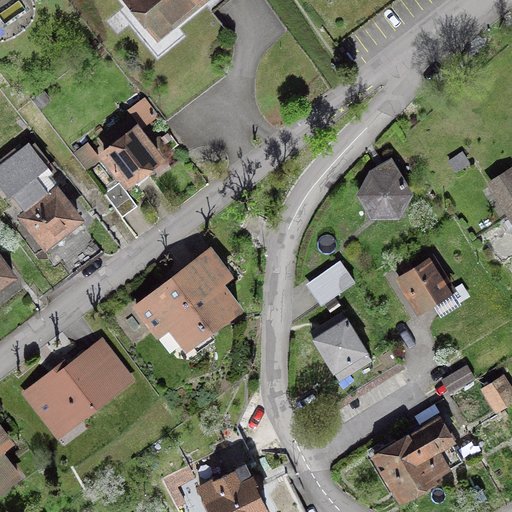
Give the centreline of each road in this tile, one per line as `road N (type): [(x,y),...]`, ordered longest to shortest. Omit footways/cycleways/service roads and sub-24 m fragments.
road 1 (residential): [(0,368),(408,57)]
road 2 (residential): [(329,511),(301,485),(272,413),(271,311),(294,218),(408,57)]
